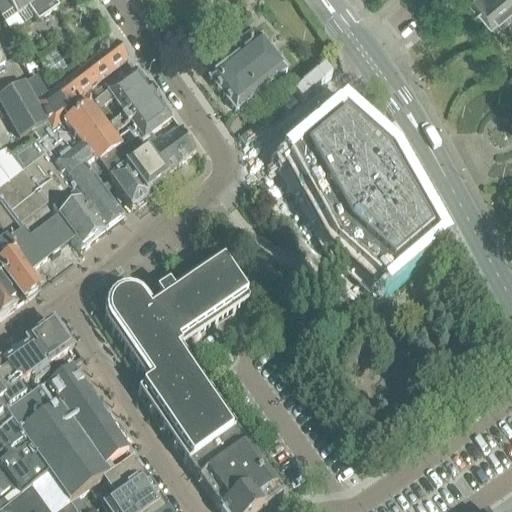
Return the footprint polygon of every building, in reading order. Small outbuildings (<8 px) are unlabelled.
[(0,0),(0,17),(1,20),(11,13),(15,19),(27,10),(34,20),(34,21),(36,24),(57,10),(53,5),(60,0),(0,0)] [(511,0),(469,0),(490,24),(499,17),(511,5),(511,0)] [(241,55),(207,82),(234,116),(287,75),(260,40),(258,41),(251,33),(234,46),(241,55)] [(46,97),(33,107),(34,108),(45,126),(50,137),(51,137),(60,131),(61,130),(63,129),(77,117),(88,110),(79,98),(127,62),(126,62),(127,61),(115,46),(114,47),(46,97)] [(51,50),(35,60),(50,82),(65,71),(51,50)] [(113,104),(118,110),(124,118),(110,128),(116,136),(129,126),(142,143),(150,136),(170,122),(134,73),(93,105),(100,114),(113,104)] [(37,80),(22,88),(29,99),(33,107),(46,97),(37,80)] [(22,88),(0,100),(0,107),(19,142),(31,135),(38,144),(50,137),(45,126),(34,108),(33,107),(29,99),(22,88)] [(63,129),(61,130),(76,151),(90,170),(92,168),(99,170),(121,154),(111,140),(88,110),(77,117),(63,129)] [(280,174),(277,176),(324,260),(374,304),(416,270),(415,268),(438,248),(406,191),(401,195),(386,168),(338,126),(312,147),(300,157),(297,160),(287,168),(283,172),(280,174)] [(33,146),(29,148),(63,193),(99,240),(122,223),(86,174),(85,173),(90,170),(76,151),(61,130),(60,131),(51,137),(50,137),(38,144),(34,148),(33,146)] [(142,143),(137,146),(137,147),(162,180),(195,155),(179,133),(162,145),(159,141),(156,144),(150,136),(142,143)] [(121,154),(99,170),(130,213),(135,213),(145,206),(146,201),(166,186),(162,180),(137,147),(123,157),(121,154)] [(16,175),(15,176),(68,246),(69,248),(71,246),(79,254),(99,240),(30,149),(7,162),(16,175)] [(0,238),(3,244),(21,274),(24,279),(25,278),(27,277),(50,259),(52,260),(55,259),(57,257),(57,254),(68,246),(15,176),(16,175),(7,162),(3,157),(0,158),(0,238)] [(0,274),(23,305),(39,293),(27,277),(25,278),(24,279),(21,274),(3,244),(0,238),(0,274)] [(218,263),(217,264),(191,283),(170,297),(166,291),(146,306),(144,302),(139,298),(136,297),(132,296),(128,295),(121,295),(114,298),(110,301),(105,307),(102,317),(105,329),(107,333),(115,345),(146,390),(136,398),(149,417),(199,383),(179,355),(221,326),(248,306),(218,263)] [(0,326),(8,321),(6,318),(16,311),(0,289),(0,326)] [(3,361),(0,364),(0,406),(9,419),(26,407),(30,404),(50,389),(63,379),(70,374),(80,367),(52,326),(3,361)] [(9,419),(4,422),(46,481),(63,504),(67,509),(68,508),(78,501),(88,494),(111,478),(106,472),(127,458),(70,374),(63,379),(50,389),(30,404),(26,407),(9,419)] [(149,417),(184,469),(235,434),(199,383),(149,417)] [(0,438),(4,447),(34,491),(46,481),(4,422),(9,419),(0,406),(0,438)] [(262,511),(280,499),(235,434),(184,469),(215,511),(262,511)] [(0,473),(12,491),(13,490),(14,493),(20,501),(34,491),(4,447),(0,438),(0,473)] [(111,478),(88,494),(93,502),(96,500),(103,510),(143,481),(131,464),(111,479),(111,478)] [(20,501),(5,511),(70,511),(68,508),(67,509),(63,504),(46,481),(34,491),(20,501)] [(143,481),(103,510),(104,511),(134,511),(154,498),(143,481)] [(5,511),(20,501),(14,493),(1,502),(7,510),(4,511),(5,511)] [(164,511),(154,498),(134,511),(164,511)]
